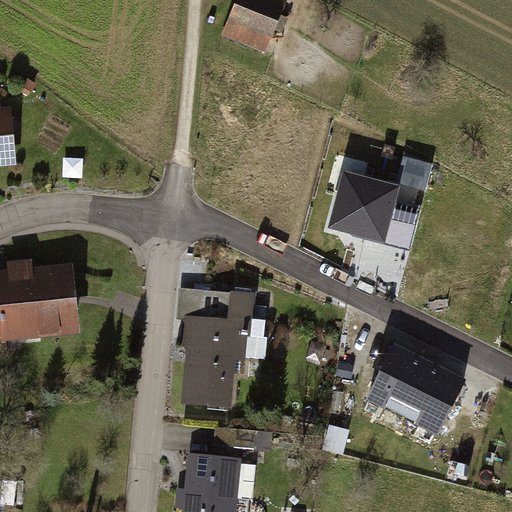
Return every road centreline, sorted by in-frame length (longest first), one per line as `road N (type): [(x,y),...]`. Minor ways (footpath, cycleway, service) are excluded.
road 1 (residential): [(511,370),(212,222),(172,219)]
road 2 (residential): [(172,219),(142,511)]
road 3 (track): [(172,219),(196,0)]
road 4 (residential): [(0,235),(70,213),(172,219)]
